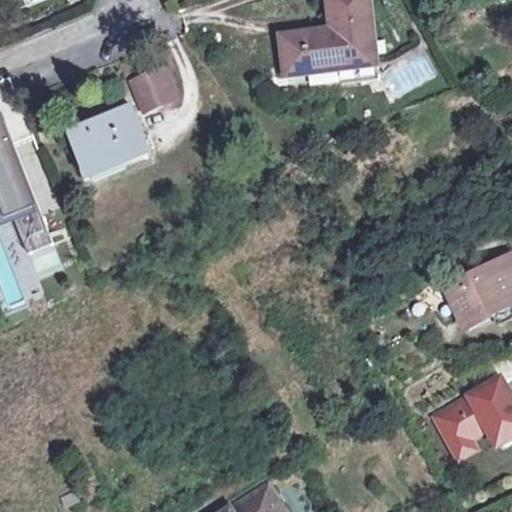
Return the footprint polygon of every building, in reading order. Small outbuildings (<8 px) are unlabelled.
[(343,87),(381,82),(370,0),(330,0),(334,30),(284,37),(288,76),(341,70),(343,87)] [(146,111),(176,99),(164,70),(134,83),(146,111)] [(0,109),(0,180),(13,215),(28,253),(53,244),(0,109)] [(134,110),(75,135),(91,176),(151,152),(134,110)] [(0,201),(6,218),(13,215),(0,180),(0,201)] [(479,261),(454,274),(462,289),(455,292),(471,323),(496,311),(511,303),(511,302),(511,262),(487,276),(479,261)] [(511,304),(511,303),(496,311),(504,325),(511,321),(511,304)] [(511,434),(511,396),(502,379),(476,395),(438,417),(454,443),(491,422),(495,428),(502,440),(511,434)] [(475,439),(495,428),(491,422),(454,443),(438,417),(476,395),(473,390),(431,414),(460,463),(482,450),(475,439)] [(284,511),(268,486),(228,511),(284,511)]
